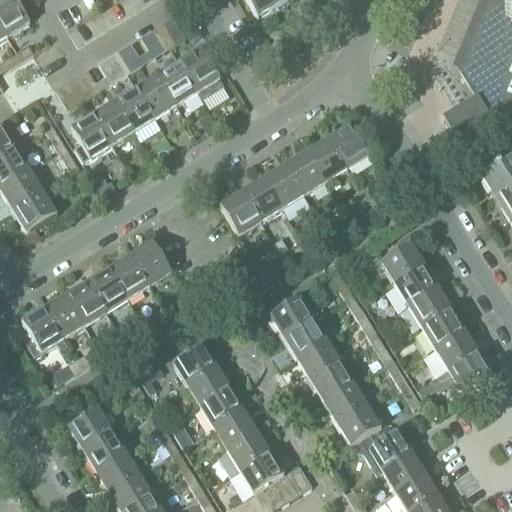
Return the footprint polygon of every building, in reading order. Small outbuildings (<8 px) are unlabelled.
[(0,0),(0,32),(6,43),(29,29),(15,8),(21,4),(22,5),(23,4),(20,0),(0,0)] [(279,9),(273,0),(242,0),(257,23),(279,9)] [(292,0),(273,0),(279,9),(292,0)] [(456,116),(442,124),(442,125),(456,147),(456,148),(490,127),(511,113),(511,0),(489,0),(458,76),(476,104),(468,108),(456,116)] [(173,23),(162,29),(175,50),(186,43),(173,23)] [(162,29),(151,36),(164,56),(175,50),(162,29)] [(164,56),(151,36),(140,43),(153,63),(164,56)] [(119,56),(131,76),(142,70),(130,49),(119,56)] [(16,58),(20,65),(31,58),(27,51),(16,58)] [(201,105),(202,104),(209,115),(230,103),(222,91),(201,57),(200,55),(178,68),(197,98),(201,105)] [(119,56),(108,63),(121,83),(131,76),(119,56)] [(0,77),(20,65),(16,58),(0,67),(0,77)] [(121,83),(108,63),(98,69),(110,89),(121,83)] [(178,68),(157,82),(175,112),(197,98),(178,68)] [(87,75),(75,82),(88,102),(99,96),(87,75)] [(88,102),(75,82),(64,89),(78,109),(88,102)] [(157,82),(135,95),(154,125),(175,112),(157,82)] [(78,109),(64,89),(54,95),(67,116),(78,109)] [(135,95),(114,108),(132,139),(154,125),(135,95)] [(132,139),(114,108),(92,122),(111,152),(132,139)] [(111,152),(92,122),(70,136),(80,152),(73,156),(82,170),(111,152)] [(351,131),(328,146),(347,176),(370,162),(351,131)] [(53,148),(61,143),(54,132),(46,137),(53,148)] [(0,165),(15,156),(2,134),(0,134),(0,165)] [(61,143),(53,148),(59,160),(67,155),(61,143)] [(328,146),(307,159),(326,189),(347,176),(328,146)] [(80,176),(67,155),(59,160),(72,181),(80,176)] [(0,196),(29,179),(15,156),(0,165),(0,196)] [(307,159),(285,172),(304,203),(326,189),(307,159)] [(493,207),(511,195),(511,164),(479,185),(493,207)] [(285,172),(264,185),(282,216),(304,203),(285,172)] [(42,200),(29,179),(0,196),(0,197),(12,217),(42,200)] [(264,185),(243,198),(262,228),(282,216),(264,185)] [(365,192),(357,197),(363,208),(372,203),(365,192)] [(511,195),(493,207),(507,229),(511,226),(511,195)] [(363,208),(357,197),(349,202),(355,213),(363,208)] [(243,198),(221,211),(240,242),(262,228),(243,198)] [(56,222),(42,200),(12,217),(26,240),(56,222)] [(314,224),(320,234),(328,229),(322,219),(314,224)] [(320,234),(314,224),(306,229),(312,239),(320,234)] [(280,245),(272,250),(278,260),(286,255),(280,245)] [(153,248),(130,263),(149,293),(172,278),(153,248)] [(278,260),(272,250),(264,255),(270,265),(278,260)] [(393,292),(423,273),(409,251),(379,270),(393,292)] [(130,263),(109,276),(128,306),(149,293),(130,263)] [(423,273),(393,292),(406,313),(436,294),(423,273)] [(109,276),(88,289),(107,319),(128,306),(109,276)] [(339,296),(348,291),(343,283),(334,288),(339,296)] [(88,289),(66,302),(85,332),(107,319),(88,289)] [(354,302),(348,291),(339,296),(346,307),(354,302)] [(450,316),(436,294),(406,313),(419,335),(450,316)] [(66,302),(44,316),(63,346),(85,332),(66,302)] [(361,312),(354,302),(346,307),(352,317),(361,312)] [(319,311),(307,319),(298,304),(267,324),(281,347),(313,328),(324,320),(319,311)] [(170,308),(162,313),(168,323),(176,318),(170,308)] [(361,312),(352,317),(359,328),(367,323),(361,312)] [(162,313),(154,318),(160,328),(168,323),(162,313)] [(32,317),(21,324),(24,328),(22,329),(29,339),(22,344),(34,364),(63,346),(44,316),(35,321),(32,317)] [(450,316),(419,335),(433,357),(463,338),(450,316)] [(374,333),(367,323),(359,328),(365,338),(374,333)] [(326,349),(313,328),(281,347),(295,369),(326,349)] [(380,344),(374,333),(365,338),(372,349),(380,344)] [(127,335),(119,340),(125,350),(134,345),(127,335)] [(463,338),(433,357),(446,378),(476,359),(463,338)] [(119,340),(111,345),(117,355),(125,350),(119,340)] [(387,355),(380,344),(372,349),(379,361),(387,355)] [(326,349),(295,369),(308,390),(339,370),(326,349)] [(186,395),(216,376),(201,352),(171,370),(186,395)] [(387,355),(379,361),(385,371),(394,366),(387,355)] [(446,378),(431,388),(438,399),(453,390),(460,401),(490,382),(476,359),(446,378)] [(84,362),(76,366),(82,376),(90,372),(84,362)] [(76,366),(68,371),(74,381),(82,376),(76,366)] [(400,377),(394,366),(385,371),(392,382),(400,377)] [(352,392),(339,370),(308,390),(321,411),(352,392)] [(216,376),(186,395),(199,416),(229,398),(216,376)] [(407,387),(400,377),(392,382),(399,393),(407,387)] [(150,388),(143,378),(141,379),(138,381),(144,392),(150,388)] [(414,399),(407,387),(399,393),(406,404),(414,399)] [(138,408),(146,403),(139,391),(130,396),(138,408)] [(365,413),(352,392),(321,411),(334,432),(365,413)] [(243,419),(229,398),(199,416),(212,438),(243,419)] [(414,399),(406,404),(413,415),(421,410),(414,399)] [(146,403),(138,408),(145,420),(153,415),(146,403)] [(365,413),(334,432),(348,455),(357,449),(368,442),(375,453),(377,452),(376,450),(396,437),(391,429),(389,431),(388,430),(379,435),(365,413)] [(160,426),(153,415),(145,420),(152,430),(160,426)] [(82,459),(112,440),(97,416),(67,435),(82,459)] [(256,440),(243,419),(212,438),(226,459),(256,440)] [(160,426),(152,430),(159,441),(167,436),(160,426)] [(167,436),(159,441),(151,446),(158,457),(174,448),(167,436)] [(368,442),(357,449),(355,459),(364,461),(376,481),(410,461),(397,439),(377,452),(375,453),(368,442)] [(126,462),(112,440),(82,459),(95,480),(126,462)] [(256,440),(226,459),(239,480),(269,461),(256,440)] [(174,448),(158,457),(161,461),(150,468),(154,473),(172,463),(180,458),(174,448)] [(180,458),(172,463),(178,473),(186,468),(180,458)] [(269,461),(239,480),(252,502),(255,500),(266,493),(276,486),(282,482),(269,461)] [(340,461),(327,469),(335,481),(338,479),(341,464),(340,461)] [(423,482),(410,461),(376,481),(377,482),(381,480),(394,501),(423,482)] [(139,483),(126,462),(95,480),(109,502),(139,483)] [(193,479),(186,468),(178,473),(185,483),(185,484),(193,479)] [(297,473),(288,479),(300,499),(310,493),(297,473)] [(193,479),(185,484),(187,487),(189,490),(192,494),(199,490),(193,479)] [(288,479),(282,482),(276,486),(288,506),(300,499),(288,479)] [(423,511),(437,504),(423,482),(394,501),(400,511),(423,511)] [(140,511),(152,505),(139,483),(109,502),(114,511),(140,511)] [(185,483),(173,490),(177,497),(189,490),(187,487),(185,484),(185,483)] [(278,511),(288,506),(276,486),(266,493),(277,511),(278,511)] [(206,501),(199,490),(192,494),(198,505),(206,501)] [(277,511),(266,493),(255,500),(262,511),(277,511)] [(350,511),(351,511),(359,508),(352,497),(344,502),(350,511)] [(243,507),(237,498),(228,504),(233,511),(235,511),(242,507),(243,507)] [(262,511),(255,500),(252,502),(245,506),(248,511),(262,511)] [(206,501),(198,505),(202,511),(212,511),(213,511),(206,501)]
